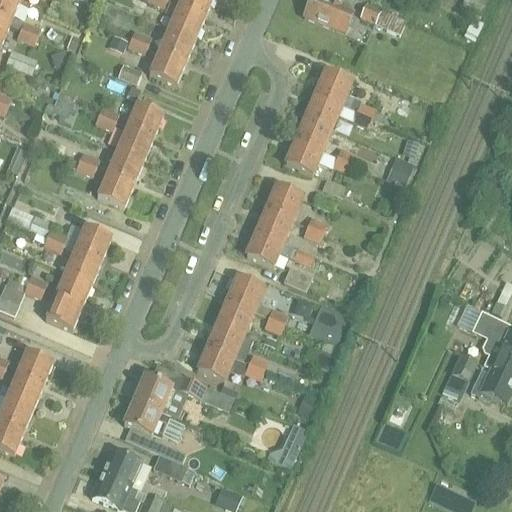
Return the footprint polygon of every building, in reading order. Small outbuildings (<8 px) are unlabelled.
[(0,0),(0,25),(9,30),(9,29),(13,22),(19,7),(2,0),(0,0)] [(147,6),(164,13),(167,4),(157,0),(135,0),(147,5),(147,6)] [(181,0),(178,9),(205,21),(213,0),(181,0)] [(312,0),(304,21),(343,38),(352,16),(350,15),(355,5),(343,0),(330,0),(328,6),(313,0),(312,0)] [(465,0),(460,12),(481,21),(489,3),(481,0),(465,0)] [(386,34),(399,40),(405,25),(381,14),(382,12),(367,5),(359,22),(386,34)] [(168,32),(195,44),(205,21),(178,9),(168,32)] [(0,51),(9,30),(0,25),(0,51)] [(41,34),(24,26),(20,34),(37,42),(41,34)] [(159,55),(185,67),(195,44),(168,32),(159,55)] [(37,42),(20,34),(16,44),(33,51),(37,42)] [(133,35),(130,43),(148,51),(151,42),(133,35)] [(67,50),(74,53),(79,42),(71,39),(67,50)] [(127,45),(114,40),(110,51),(122,56),(127,45)] [(144,59),(148,51),(130,43),(126,52),(144,59)] [(5,69),(31,80),(37,65),(11,55),(5,69)] [(149,79),(175,90),(185,67),(159,55),(149,79)] [(315,99),(342,110),(346,99),(352,87),(325,76),(315,99)] [(126,101),(135,105),(140,94),(136,92),(131,90),(126,101)] [(0,109),(7,112),(11,103),(0,98),(0,109)] [(332,133),(337,120),(342,110),(315,99),(305,122),(332,133)] [(73,110),(58,103),(52,118),(68,124),(73,110)] [(376,114),(361,107),(357,117),(372,123),(375,116),(376,114)] [(126,131),(153,143),(163,120),(136,108),(126,131)] [(98,120),(115,127),(119,118),(102,111),(98,120)] [(390,122),(375,116),(372,123),(387,130),(390,122)] [(372,123),(357,117),(352,127),(368,133),(372,123)] [(95,128),(112,135),(115,127),(98,120),(95,128)] [(305,122),(295,145),(322,156),(326,147),(332,133),(305,122)] [(117,154),(144,166),(153,143),(126,131),(117,154)] [(420,147),(407,143),(402,158),(415,162),(420,147)] [(312,180),(317,167),(322,156),(295,145),(285,168),(312,180)] [(16,153),(7,175),(16,178),(26,157),(16,153)] [(341,153),(337,163),(352,169),(356,160),(341,153)] [(107,177),(134,189),(144,166),(117,154),(107,177)] [(99,165),(82,157),(79,166),(96,173),(99,165)] [(385,186),(403,193),(413,170),(395,162),(385,186)] [(352,169),(337,163),(333,172),(348,179),(352,169)] [(75,175),(92,182),(96,173),(79,166),(73,164),(70,171),(76,173),(75,175)] [(97,201),(124,212),(134,189),(107,177),(97,201)] [(346,190),(327,183),(322,194),(341,202),(346,190)] [(276,190),(266,213),(293,225),(303,202),(276,190)] [(312,209),(332,218),(337,205),(317,197),(312,209)] [(18,211),(12,224),(34,234),(40,220),(18,211)] [(266,213),(256,236),(283,248),(293,225),(266,213)] [(307,231),(323,238),(327,229),(311,222),(307,231)] [(85,231),(80,242),(75,254),(101,266),(112,242),(85,231)] [(303,241),(319,248),(323,238),(307,231),(303,241)] [(51,233),(46,242),(63,249),(67,240),(51,233)] [(246,260),(273,271),(279,258),(289,262),(293,252),(283,248),(256,236),(246,260)] [(59,258),(63,249),(46,242),(44,247),(43,251),(59,258)] [(65,277),(92,289),(101,266),(75,254),(65,277)] [(313,261),(297,254),(293,264),(309,271),(313,261)] [(283,287),(306,297),(312,282),(290,272),(283,287)] [(55,300),(82,312),(92,289),(65,277),(55,300)] [(20,286),(44,296),(47,287),(31,280),(30,282),(23,279),(20,286)] [(0,299),(0,315),(14,322),(25,298),(40,304),(44,296),(20,286),(20,287),(9,282),(6,288),(5,288),(0,299)] [(253,317),(254,316),(258,307),(263,294),(236,282),(227,305),(253,317)] [(45,324),(72,335),(82,312),(55,300),(45,324)] [(227,305),(217,328),(244,340),(253,317),(227,305)] [(288,320),(272,313),(268,323),(284,330),(288,320)] [(511,336),(511,330),(481,316),(471,336),(480,341),(485,331),(506,341),(509,343),(511,338),(511,336)] [(280,340),(284,330),(268,323),(264,333),(280,340)] [(344,336),(314,324),(308,338),(338,351),(344,336)] [(244,340),(217,328),(207,351),(234,363),(238,354),(244,340)] [(484,369),(511,382),(511,338),(509,343),(506,341),(501,351),(486,343),(482,352),(483,357),(489,360),(484,369)] [(277,345),(266,340),(263,348),(274,352),(277,345)] [(234,363),(207,351),(197,375),(224,386),(234,363)] [(16,379),(43,390),(53,367),(26,355),(16,379)] [(319,355),(313,370),(326,375),(332,361),(319,355)] [(248,369),(264,376),(267,368),(268,366),(252,359),(252,360),(248,369)] [(441,398),(459,406),(477,367),(460,359),(451,378),(441,398)] [(0,372),(5,374),(9,365),(0,361),(0,372)] [(260,385),(264,376),(248,369),(244,379),(260,385)] [(511,406),(511,382),(484,369),(470,397),(489,407),(492,402),(510,411),(511,406)] [(6,402),(33,413),(43,390),(16,379),(6,402)] [(133,405),(161,417),(172,393),(144,381),(133,405)] [(199,405),(216,412),(222,399),(180,381),(176,393),(199,404),(199,405)] [(297,418),(311,423),(318,403),(304,398),(297,418)] [(437,407),(453,415),(457,407),(441,400),(437,407)] [(0,417),(0,426),(23,436),(33,413),(6,402),(0,417)] [(152,439),(160,443),(170,421),(161,417),(133,405),(123,428),(151,441),(152,439)] [(165,443),(184,450),(191,431),(172,424),(165,443)] [(0,453),(14,460),(23,436),(0,426),(0,453)] [(287,442),(301,448),(307,436),(293,429),(287,442)] [(374,444),(400,456),(406,441),(381,429),(374,444)] [(159,460),(175,467),(180,455),(154,444),(149,455),(159,460)] [(281,454),(269,458),(266,463),(282,471),(288,457),(281,454)] [(102,479),(138,495),(139,495),(143,486),(144,486),(150,472),(141,468),(112,456),(102,479)] [(169,481),(180,486),(187,472),(175,467),(159,460),(153,474),(169,481)] [(136,511),(139,506),(134,503),(138,495),(102,479),(92,503),(113,511),(136,511)] [(215,509),(222,511),(238,511),(243,500),(223,492),(215,509)] [(173,511),(174,511),(164,506),(148,499),(145,498),(139,511),(173,511)]
